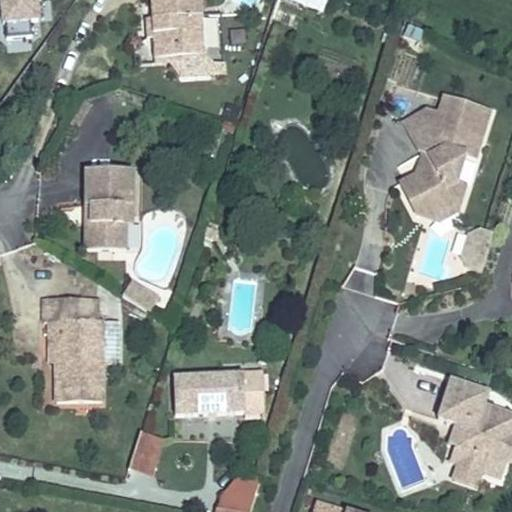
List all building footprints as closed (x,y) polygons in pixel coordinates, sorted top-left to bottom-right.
[(33,0),(0,0),(0,37),(38,34),(33,0)] [(205,57),(202,17),(201,0),(150,0),(152,20),(154,40),(155,60),(205,57)] [(321,15),(326,0),(299,0),(297,5),(321,15)] [(420,45),(425,34),(409,27),(403,38),(420,45)] [(225,76),(225,64),(214,65),(205,57),(155,60),(155,66),(171,65),(180,79),(225,76)] [(476,161),(490,114),(444,99),(439,116),(427,112),(405,124),(422,157),(426,154),(430,160),(426,172),(417,177),(400,186),(412,209),(426,201),(435,219),(456,207),(447,190),(457,185),(465,158),(476,161)] [(77,130),(91,107),(85,103),(70,126),(77,130)] [(426,172),(430,160),(426,154),(422,157),(417,177),(426,172)] [(133,227),(133,173),(85,172),(85,207),(90,208),(90,225),(85,225),(85,252),(126,252),(127,227),(133,227)] [(435,219),(426,201),(412,209),(417,217),(438,224),(459,213),(466,188),(457,185),(447,190),(456,207),(435,219)] [(308,212),(311,205),(300,200),(297,208),(308,212)] [(214,242),(217,232),(207,229),(204,239),(214,242)] [(490,249),(494,236),(481,232),(475,234),(472,244),(490,249)] [(482,275),(490,249),(472,244),(475,234),(468,238),(462,259),(466,265),(469,270),(482,275)] [(159,301),(131,284),(122,298),(151,315),(159,301)] [(284,300),(263,302),(265,323),(286,321),(284,300)] [(102,404),(102,363),(102,323),(95,323),(95,302),(45,302),(45,324),(51,325),(51,341),(57,341),(57,366),(57,404),(102,404)] [(119,363),(119,323),(102,323),(102,363),(119,363)] [(262,414),(260,375),(243,376),(245,415),(262,414)] [(245,415),(243,376),(174,379),(176,418),(200,417),(207,417),(207,410),(217,410),(218,416),(226,416),(245,415)] [(511,415),(485,406),(489,395),(451,382),(438,420),(456,426),(465,429),(461,442),(457,441),(455,448),(450,464),(457,466),(482,475),(500,481),(506,462),(507,460),(504,453),(503,453),(505,447),(506,442),(507,442),(511,440),(511,415)] [(461,442),(465,429),(456,426),(449,446),(455,448),(457,441),(461,442)] [(135,434),(127,473),(153,478),(161,439),(135,434)] [(511,463),(511,440),(507,442),(506,442),(505,447),(503,453),(504,453),(507,460),(506,462),(511,463)] [(477,490),(482,475),(457,466),(452,481),(477,490)] [(253,505),(256,494),(230,489),(224,497),(253,505)] [(251,511),(253,505),(224,497),(219,511),(251,511)]
